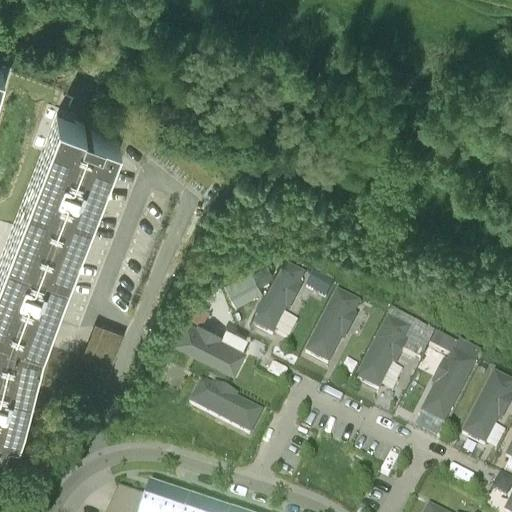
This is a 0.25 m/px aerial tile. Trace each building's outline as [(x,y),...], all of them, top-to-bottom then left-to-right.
[(119,137),(56,113),(0,244),(0,444),(2,445),(5,435),(19,438),(40,339),(44,321),(119,137)] [(261,294),(257,288),(273,278),(265,263),(248,273),(223,287),(236,309),(261,294)] [(303,277),(280,265),(249,326),(271,337),(303,277)] [(311,274),(304,288),(324,299),(332,284),(311,274)] [(358,305),(336,294),(304,354),(327,366),(358,305)] [(208,311),(196,305),(190,318),(202,323),(208,311)] [(428,347),(433,337),(389,315),(386,320),(355,381),(377,392),(397,353),(419,364),(428,347)] [(245,351),(184,320),(173,342),(233,373),(245,351)] [(89,359),(95,362),(111,368),(124,333),(102,325),(89,359)] [(428,347),(449,358),(451,354),(474,365),(478,357),(479,354),(458,343),(457,345),(456,347),(434,336),(433,337),(428,347)] [(442,426),(474,365),(451,354),(449,358),(420,415),(442,426)] [(482,361),(478,369),(484,373),(489,365),(482,361)] [(511,384),(493,375),(461,436),(483,447),(511,391),(511,384)] [(260,414),(200,383),(188,405),(249,437),(260,414)] [(140,511),(162,511),(168,496),(147,489),(144,500),(140,511)] [(112,502),(132,511),(140,511),(144,500),(118,491),(112,502)] [(168,496),(162,511),(185,511),(188,503),(168,496)] [(511,511),(511,496),(503,511),(511,511)] [(107,511),(132,511),(112,502),(107,511)] [(188,503),(185,511),(207,511),(208,510),(188,503)]
